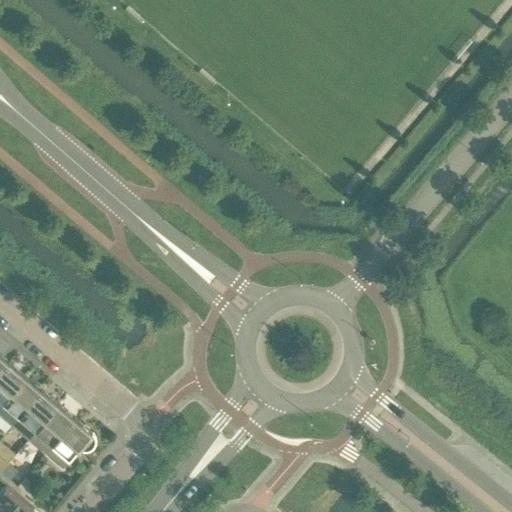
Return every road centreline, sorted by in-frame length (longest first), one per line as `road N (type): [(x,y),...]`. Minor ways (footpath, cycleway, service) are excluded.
road 1 (residential): [(82,511),(149,429),(0,302)]
road 2 (tertiary): [(258,316),(44,130)]
road 3 (unclassified): [(338,307),(511,104)]
road 4 (tertiary): [(511,504),(352,376)]
road 5 (tertiary): [(331,399),(362,414),(483,511)]
road 6 (unclassified): [(164,511),(261,390)]
